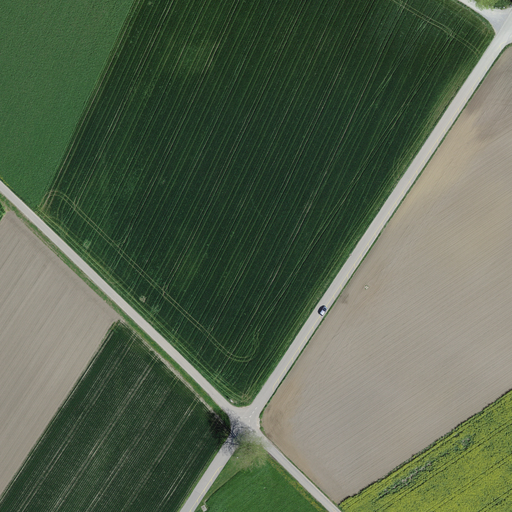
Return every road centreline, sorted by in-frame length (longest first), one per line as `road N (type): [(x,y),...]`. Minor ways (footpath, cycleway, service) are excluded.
road 1 (tertiary): [(511,22),(244,424)]
road 2 (unclassified): [(0,185),(244,424)]
road 3 (unclassified): [(244,424),(335,511)]
